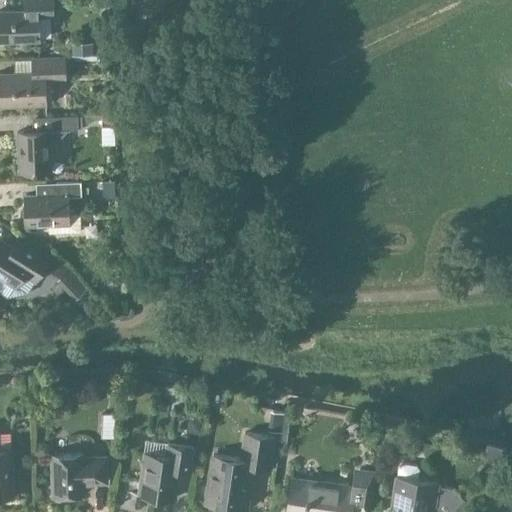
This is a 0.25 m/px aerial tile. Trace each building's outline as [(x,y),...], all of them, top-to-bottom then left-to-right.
[(0,11),(0,40),(39,40),(38,15),(52,15),(51,0),(24,0),(24,10),(0,11)] [(0,105),(46,103),(45,80),(65,79),(64,56),(32,58),(32,72),(0,72),(0,105)] [(77,129),(77,126),(81,126),(80,115),(53,115),(53,130),(18,131),(19,171),(50,170),(49,143),(53,143),(59,136),(59,130),(77,129)] [(79,212),(67,213),(67,196),(81,196),(80,181),(55,182),(56,194),(24,195),(25,225),(47,224),(47,232),(80,231),(79,212)] [(50,256),(27,241),(17,235),(10,246),(0,239),(0,275),(15,285),(23,273),(34,281),(50,256)] [(251,465),(269,468),(274,436),(244,432),(240,457),(213,453),(205,503),(245,509),(251,465)] [(176,470),(190,472),(193,446),(168,443),(166,454),(146,452),(140,494),(171,499),(176,470)] [(0,496),(13,496),(11,449),(0,449),(0,496)] [(105,456),(82,457),(82,453),(51,454),(52,494),(83,493),(83,482),(106,481),(105,456)] [(437,482),(417,479),(418,468),(415,464),(401,462),(397,464),(390,511),(423,511),(425,503),(432,504),(432,507),(437,511),(450,511),(464,499),(453,487),(437,485),(437,482)] [(368,511),(375,468),(364,467),(353,465),(350,485),(320,481),(319,485),(292,480),(293,477),(291,476),(286,511),(368,511)]
